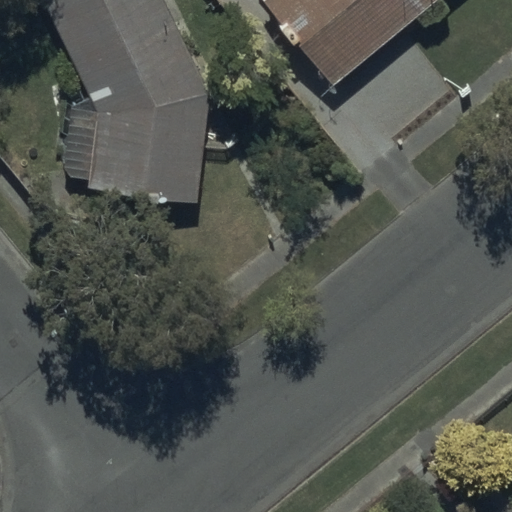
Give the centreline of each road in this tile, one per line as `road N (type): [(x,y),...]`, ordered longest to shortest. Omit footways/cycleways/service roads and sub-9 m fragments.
road 1 (residential): [(511,225),(158,511)]
road 2 (residential): [(0,324),(152,511)]
